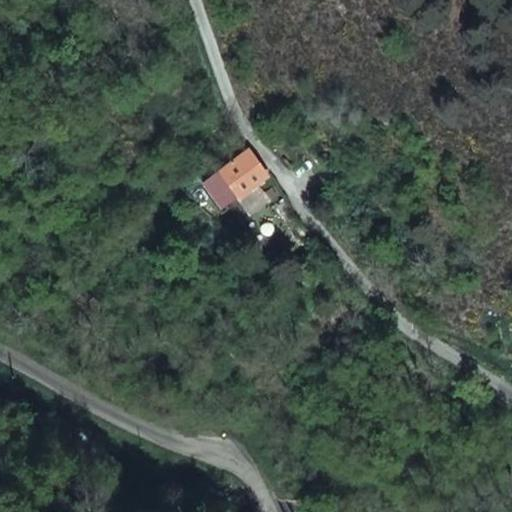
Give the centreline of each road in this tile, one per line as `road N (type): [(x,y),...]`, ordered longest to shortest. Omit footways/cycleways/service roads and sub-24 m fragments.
road 1 (residential): [(0,354),(140,424),(232,448),(267,481),(277,511)]
road 2 (unclassified): [(511,399),(437,352),(368,289),(297,200)]
road 3 (unclassified): [(196,0),(236,117),(297,200)]
